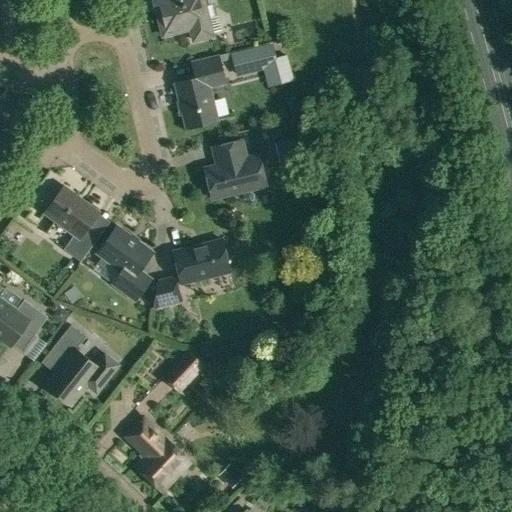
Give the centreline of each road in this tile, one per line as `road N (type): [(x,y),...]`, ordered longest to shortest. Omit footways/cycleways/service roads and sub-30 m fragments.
road 1 (residential): [(59,134),(126,177),(151,157),(124,38),(109,32),(62,40)]
road 2 (residential): [(134,511),(0,394)]
road 3 (primary): [(511,126),(479,0)]
